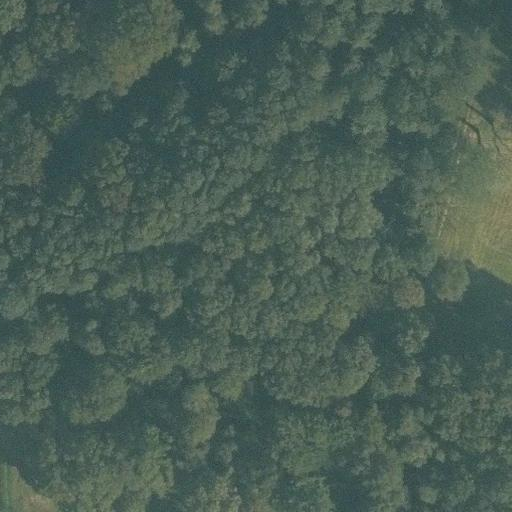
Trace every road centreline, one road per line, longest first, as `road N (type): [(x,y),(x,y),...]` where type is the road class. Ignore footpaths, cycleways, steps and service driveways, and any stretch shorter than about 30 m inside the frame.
road 1 (track): [(202,511),(427,284),(491,0)]
road 2 (track): [(0,383),(96,511)]
